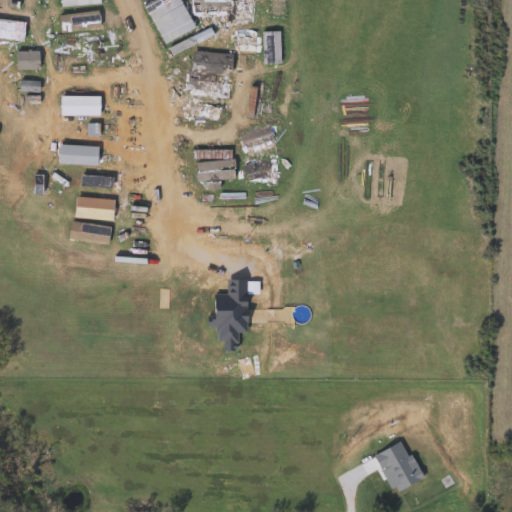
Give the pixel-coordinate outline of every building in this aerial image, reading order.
[(189,0),(230,0),(230,8),(189,8),(189,0)] [(33,18),(0,18),(0,8),(33,8),(33,18)] [(228,73),(187,70),(189,51),(229,53),(228,73)] [(185,95),(187,76),(228,80),(226,99),(185,95)] [(202,119),(206,101),(226,105),(222,124),(202,119)]
